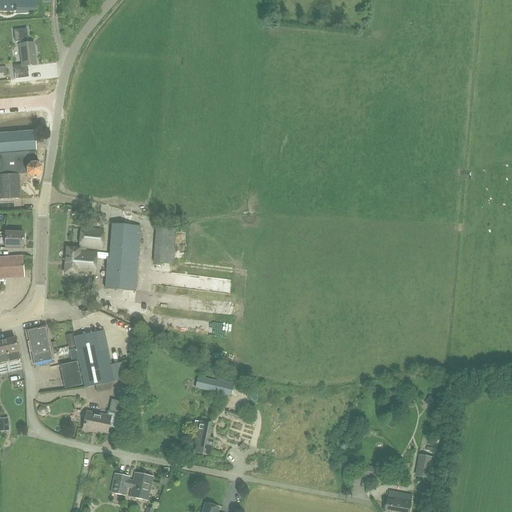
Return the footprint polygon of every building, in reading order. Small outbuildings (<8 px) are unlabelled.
[(0,0),(1,10),(14,11),(14,12),(16,12),(16,7),(32,7),(32,0),(0,0)] [(55,22),(38,22),(38,37),(55,36),(55,22)] [(21,64),(13,65),(15,79),(29,78),(27,66),(36,65),(33,42),(28,43),(26,28),(13,30),(15,42),(19,41),(21,64)] [(0,133),(0,199),(20,198),(19,174),(26,174),(26,176),(30,179),(34,180),(37,179),(39,179),(43,175),(43,174),(42,170),(42,168),(37,163),(36,152),(34,131),(0,133)] [(105,289),(136,291),(140,226),(112,224),(110,261),(107,261),(105,289)] [(94,275),(96,251),(86,250),(86,248),(102,250),(104,229),(81,227),(79,248),(67,247),(65,273),(77,275),(77,273),(94,275)] [(170,228),(156,227),(153,263),(173,264),(175,234),(175,229),(170,228)] [(6,232),(5,246),(12,246),(12,248),(20,248),(20,246),(23,246),(23,233),(6,232)] [(180,263),(189,263),(190,235),(181,235),(180,263)] [(0,278),(24,277),(22,256),(0,257),(0,278)] [(169,276),(169,283),(198,284),(198,277),(169,276)] [(93,314),(89,307),(80,311),(83,318),(93,314)] [(26,331),(32,359),(33,364),(54,360),(53,354),(60,353),(58,346),(56,346),(55,342),(49,343),(46,327),(26,331)] [(75,337),(80,361),(85,388),(114,381),(107,349),(104,331),(95,333),(75,337)] [(0,341),(0,365),(20,361),(14,338),(0,341)] [(59,365),(64,388),(82,385),(77,362),(59,365)] [(198,375),(195,388),(230,396),(233,383),(198,375)] [(424,402),(432,407),(436,401),(428,396),(424,402)] [(108,412),(107,411),(106,416),(86,412),(83,430),(91,432),(91,430),(107,433),(108,428),(116,429),(119,414),(122,402),(111,400),(108,412)] [(230,403),(225,416),(240,421),(245,408),(230,403)] [(197,436),(196,436),(195,444),(197,445),(196,453),(209,455),(212,439),(208,439),(211,424),(195,421),(192,432),(197,433),(197,436)] [(239,435),(240,427),(225,424),(224,432),(239,435)] [(247,448),(243,443),(238,447),(242,452),(247,448)] [(417,476),(428,478),(429,479),(433,457),(419,455),(415,476),(417,476)] [(135,473),(133,481),(128,480),(129,477),(115,474),(111,492),(125,496),(127,487),(132,488),(130,497),(147,501),(153,477),(135,473)] [(408,511),(411,501),(394,498),(394,496),(388,495),(387,500),(386,500),(383,511),(408,511)] [(217,511),(219,508),(205,503),(202,511),(217,511)]
